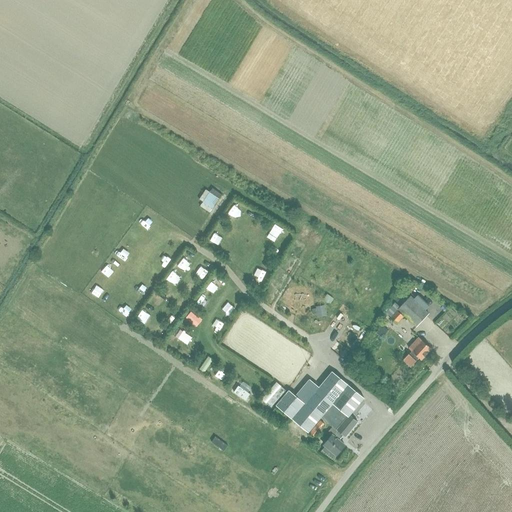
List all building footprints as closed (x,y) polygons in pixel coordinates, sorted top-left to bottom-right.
[(212,277),(205,286),(210,290),(217,280),(212,277)] [(200,292),(194,302),(201,306),(208,296),(200,292)] [(327,294),(323,299),(330,304),(334,299),(327,294)] [(416,328),(429,315),(410,297),(401,308),(398,311),(416,328)] [(340,313),(345,315),(348,309),(338,303),(325,326),(331,329),(340,313)] [(396,303),(387,312),(393,317),(396,313),(398,311),(401,308),(397,304),(396,303)] [(199,322),(203,315),(191,309),(188,316),(199,322)] [(396,324),(402,318),(396,313),(393,317),(390,319),(396,324)] [(339,333),(347,324),(343,320),(335,330),(339,333)] [(347,340),(339,335),(336,341),(350,348),(353,343),(357,345),(367,328),(357,322),(347,340)] [(164,341),(172,347),(178,339),(169,334),(164,341)] [(419,360),(429,349),(416,338),(407,349),(410,352),(408,355),(407,354),(401,360),(409,367),(417,358),(419,360)] [(203,357),(200,367),(209,370),(212,360),(203,357)] [(289,391),(276,406),(291,419),(292,418),(309,432),(321,417),(337,430),(333,435),(332,435),(324,445),(326,446),(322,450),(332,458),(335,454),(337,455),(345,445),(339,441),(344,436),(345,437),(358,422),(350,415),(364,398),(332,372),(319,388),(309,380),(307,382),(299,392),(296,396),(289,391)] [(232,389),(247,401),(251,395),(236,384),(232,389)] [(272,407),(286,390),(281,386),(267,403),(272,407)] [(314,436),(325,424),(320,420),(310,432),(314,436)]
